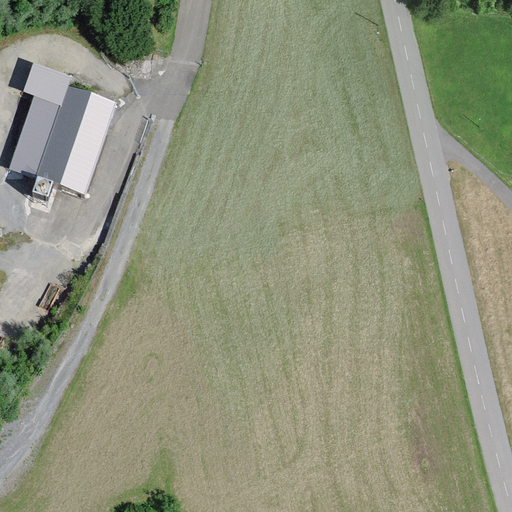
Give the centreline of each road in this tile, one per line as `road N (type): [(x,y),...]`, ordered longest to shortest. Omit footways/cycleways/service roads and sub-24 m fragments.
road 1 (residential): [(394,0),(511,511)]
road 2 (track): [(424,128),(511,210)]
